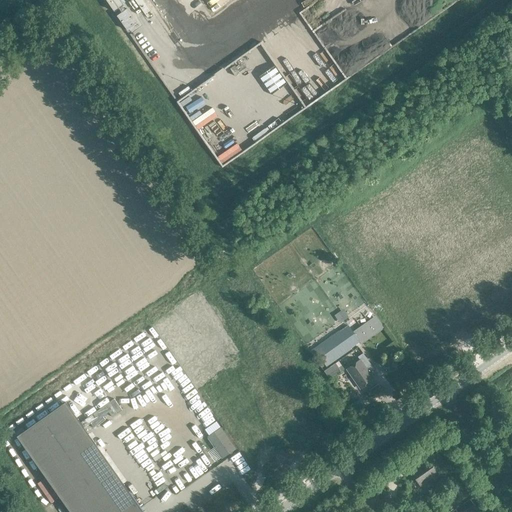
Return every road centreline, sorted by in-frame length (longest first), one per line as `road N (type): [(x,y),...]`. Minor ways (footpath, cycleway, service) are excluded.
road 1 (unclassified): [(511,343),(272,511)]
road 2 (unknown): [(129,0),(176,63),(190,66),(236,34)]
